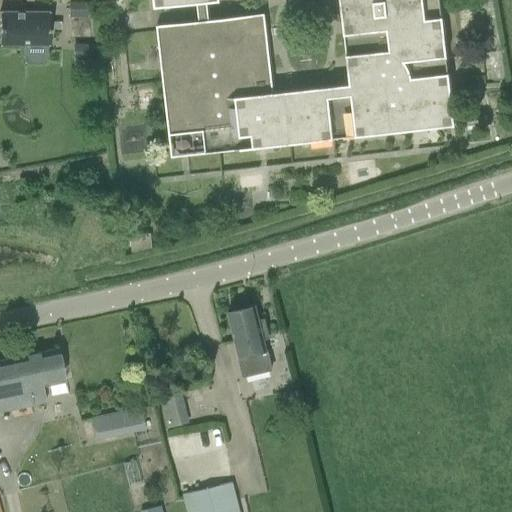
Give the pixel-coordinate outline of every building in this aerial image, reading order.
[(154,0),(156,11),(222,3),(221,0),(222,0),(341,0),(352,86),(276,95),(266,16),(158,29),(169,136),(172,157),(455,125),(440,0),(154,0)] [(72,2),(72,17),(87,17),(87,2),(72,2)] [(0,44),(49,45),(49,13),(0,12),(0,44)] [(152,33),(134,34),(135,54),(153,53),(152,33)] [(73,44),(73,59),(92,59),(92,44),(73,44)] [(131,236),(132,252),(152,250),(151,234),(131,236)] [(256,306),(255,306),(253,307),(253,308),(247,309),(246,308),(228,313),(243,375),(271,368),(264,339),(269,337),(264,320),(260,321),(256,306)] [(58,348),(0,360),(0,411),(45,402),(42,386),(65,381),(58,348)] [(182,391),(161,397),(169,426),(191,420),(182,391)] [(115,412),(120,435),(145,430),(140,407),(115,412)] [(189,511),(238,511),(231,482),(185,494),(189,511)]
